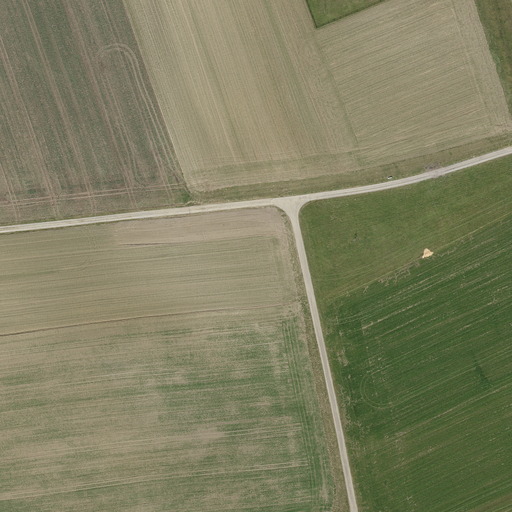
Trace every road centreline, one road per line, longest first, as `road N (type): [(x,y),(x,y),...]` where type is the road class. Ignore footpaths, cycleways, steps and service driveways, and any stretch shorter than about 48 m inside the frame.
road 1 (track): [(511,150),(436,175),(290,201),(0,230)]
road 2 (track): [(290,201),(354,511)]
